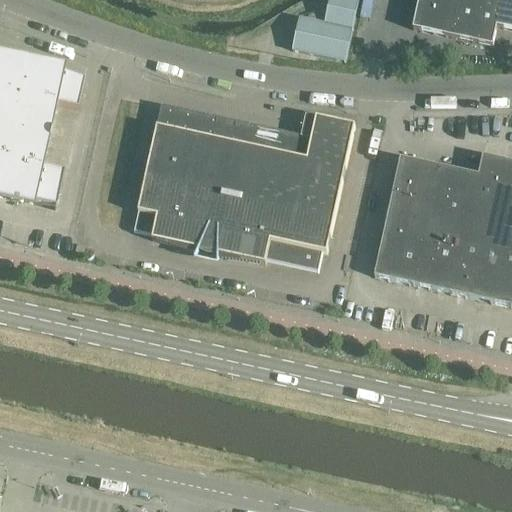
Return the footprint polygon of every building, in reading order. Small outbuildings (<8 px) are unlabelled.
[(299,21),(293,53),(346,64),(346,62),(359,1),(353,0),(330,0),(325,26),(299,21)] [(420,0),(413,32),(433,36),(441,0),(420,0)] [(441,0),(433,36),(453,40),(462,1),(457,0),(441,0)] [(461,0),(462,1),(453,40),(493,49),(497,30),(496,29),(502,0),(461,0)] [(511,0),(502,0),(496,29),(497,30),(511,32),(511,0)] [(0,198),(54,211),(53,212),(55,212),(63,174),(42,169),(55,108),(77,113),(84,82),(82,82),(82,83),(0,53),(0,198)] [(158,244),(199,253),(198,256),(199,256),(200,253),(218,257),(218,260),(219,260),(219,257),(261,266),(261,267),(266,268),(267,263),(319,275),(323,256),(327,257),(355,129),(317,121),(312,142),(255,129),(162,109),(134,234),(153,239),(153,243),(158,244)] [(375,280),(511,309),(511,165),(483,159),(479,178),(401,161),(375,280)]
